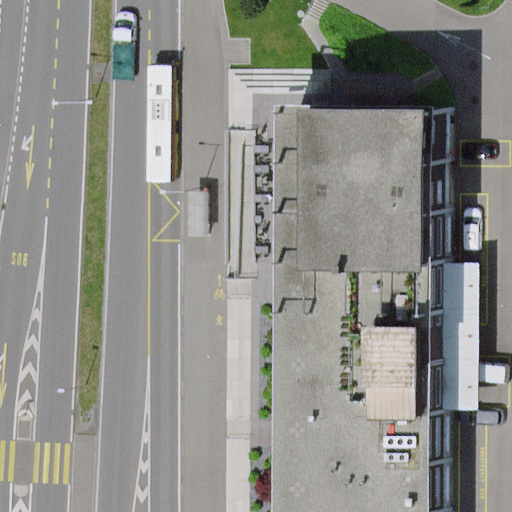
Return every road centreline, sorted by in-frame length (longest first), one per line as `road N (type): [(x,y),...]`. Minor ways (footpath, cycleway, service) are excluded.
road 1 (primary): [(60,0),(22,511)]
road 2 (primary): [(139,511),(146,0)]
